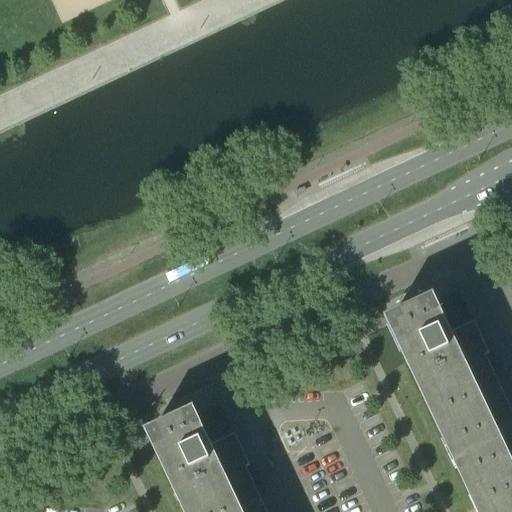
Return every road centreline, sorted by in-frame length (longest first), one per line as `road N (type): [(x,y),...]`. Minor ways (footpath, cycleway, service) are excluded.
road 1 (secondary): [(0,417),(511,176)]
road 2 (secondary): [(511,124),(0,364)]
road 3 (residential): [(224,355),(461,250)]
road 4 (residential): [(0,461),(224,355)]
road 5 (residential): [(299,511),(224,355)]
